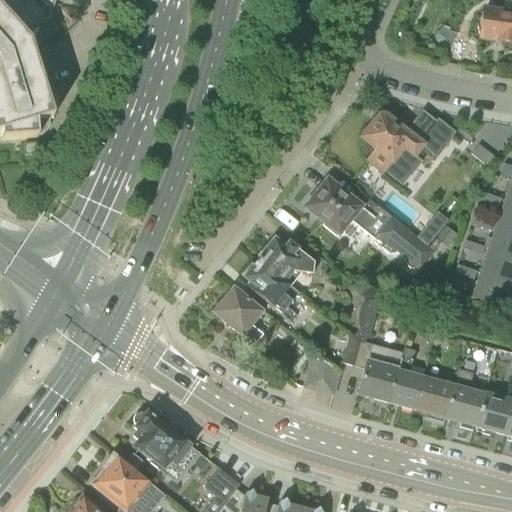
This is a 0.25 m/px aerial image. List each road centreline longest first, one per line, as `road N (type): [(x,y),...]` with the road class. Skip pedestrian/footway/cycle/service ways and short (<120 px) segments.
road 1 (tertiary): [(511,499),(318,449),(206,398),(104,331)]
road 2 (secondary): [(104,331),(156,223),(227,0)]
road 3 (secondary): [(170,0),(99,205),(53,299)]
road 4 (residential): [(511,100),(372,68),(363,58),(364,30),(377,0)]
road 5 (secondary): [(0,471),(104,331)]
